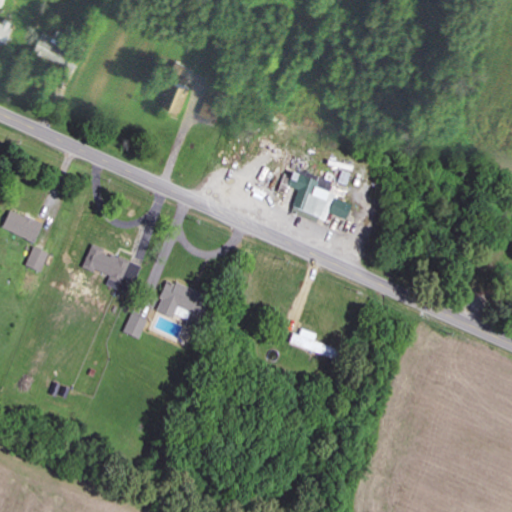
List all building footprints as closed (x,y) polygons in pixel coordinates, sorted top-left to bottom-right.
[(15,27),(0,20),(0,43),(6,46),(15,27)] [(86,47),(44,31),(35,53),(77,70),(86,47)] [(162,108),(181,115),(193,87),(173,80),(162,108)] [(217,121),(231,89),(214,81),(200,113),(217,121)] [(353,204),(344,202),(348,189),(285,173),(282,186),(299,190),(295,207),(349,221),(353,204)] [(44,224),(10,210),(3,229),(36,243),(44,224)] [(49,254),(34,247),(26,266),(41,272),(49,254)] [(132,291),(141,264),(92,247),(82,273),(132,291)] [(156,313),(198,330),(212,298),(170,280),(156,313)] [(334,357),(337,348),(294,336),(291,345),(334,357)]
